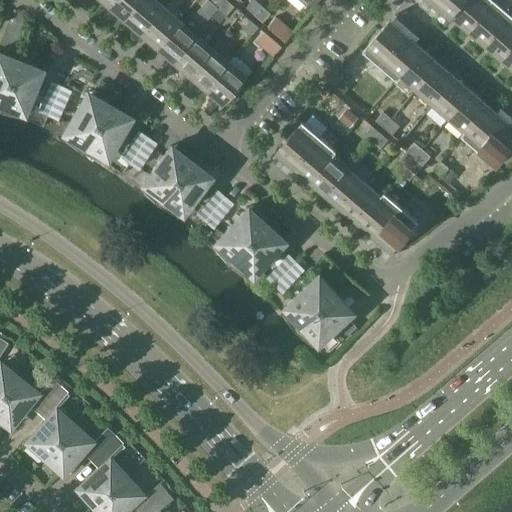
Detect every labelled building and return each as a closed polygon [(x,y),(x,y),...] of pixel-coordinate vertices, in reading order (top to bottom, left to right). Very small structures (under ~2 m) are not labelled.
[(110,0),(107,4),(123,18),(138,0),(110,0)] [(162,7),(153,0),(138,0),(123,18),(139,33),(162,7)] [(233,6),(226,0),(224,0),(218,8),(226,15),(233,6)] [(431,0),(450,15),(451,16),(465,0),(431,0)] [(492,0),(465,0),(451,16),(468,31),(493,1),(492,0)] [(493,1),(468,31),(484,45),(510,15),(493,1)] [(261,6),(254,15),(262,22),(270,13),(261,6)] [(179,21),(162,7),(139,33),(157,47),(179,21)] [(395,14),(389,21),(414,42),(420,35),(395,14)] [(511,45),(511,16),(510,15),(484,45),(500,59),(511,45)] [(267,27),(284,42),(292,32),(275,17),(267,27)] [(258,27),(250,20),(242,29),(251,36),(258,27)] [(194,35),(179,21),(157,47),(172,61),(194,35)] [(364,50),(381,65),(398,80),(401,76),(400,76),(423,49),(414,42),(389,21),(364,50)] [(281,46),(263,31),(255,41),(272,56),(281,46)] [(211,49),(194,35),(172,61),(189,75),(211,49)] [(511,45),(500,59),(511,68),(511,45)] [(227,63),(211,49),(189,75),(205,89),(227,63)] [(400,76),(401,76),(417,90),(439,64),(423,49),(400,76)] [(0,101),(1,101),(18,60),(0,53),(0,101)] [(234,55),(227,63),(205,89),(222,104),(251,70),(234,55)] [(40,69),(18,60),(1,101),(23,111),(40,69)] [(455,78),(439,64),(417,90),(433,104),(455,78)] [(329,81),(335,86),(343,77),(337,71),(329,81)] [(449,118),(472,92),(455,78),(433,104),(449,118)] [(332,90),(325,84),(317,94),(324,99),(332,90)] [(87,92),(84,97),(64,131),(85,143),(107,104),(87,92)] [(488,106),(472,92),(449,118),(465,131),(466,132),(488,106)] [(53,104),(42,100),(39,108),(49,112),(53,104)] [(53,104),(49,112),(58,117),(62,109),(53,104)] [(128,116),(107,104),(85,143),(105,155),(128,116)] [(466,132),(465,131),(462,135),(479,150),(496,164),(511,146),(511,126),(505,120),(495,112),(488,106),(466,132)] [(349,110),(342,119),(350,126),(357,117),(349,110)] [(376,120),(384,127),(392,118),(384,111),(376,120)] [(392,118),(384,127),(393,134),(400,126),(392,118)] [(277,152),(293,167),(310,181),(333,154),(334,155),(337,151),(320,136),(303,121),(277,152)] [(365,134),(373,141),(380,132),(372,125),(365,134)] [(389,140),(380,132),(373,141),(381,148),(389,140)] [(423,149),(414,142),(407,151),(415,158),(423,149)] [(125,146),(119,155),(129,162),(135,154),(125,146)] [(142,182),(161,197),(162,196),(190,161),(170,146),(142,182)] [(415,158),(423,165),(431,156),(423,149),(415,158)] [(415,158),(407,151),(399,160),(407,167),(415,158)] [(135,154),(129,162),(137,168),(144,160),(135,154)] [(349,168),(334,155),(333,154),(310,181),(326,195),(349,168)] [(416,174),(423,165),(415,158),(407,167),(416,174)] [(208,175),(190,161),(162,196),(181,211),(208,175)] [(457,174),(450,168),(441,161),(434,169),(450,183),(457,174)] [(326,195),(343,209),(366,182),(349,168),(326,195)] [(400,189),(407,182),(401,177),(394,184),(400,189)] [(382,196),(382,195),(366,182),(343,209),(359,223),(382,196)] [(359,223),(376,237),(393,252),(405,238),(405,239),(415,227),(414,226),(419,221),(402,206),(385,192),(382,195),(382,196),(359,223)] [(202,205),(197,211),(205,218),(210,212),(202,205)] [(210,212),(205,218),(213,225),(224,213),(216,206),(211,211),(210,212)] [(234,257),(264,224),(247,207),(216,241),(234,257)] [(282,240),(264,224),(234,257),(251,273),(282,240)] [(274,283),(281,276),(274,268),(267,275),(274,283)] [(284,305),(299,323),(333,293),(317,275),(284,305)] [(274,283),(282,291),(289,284),(281,276),(274,283)] [(349,310),(333,293),(299,323),(315,341),(329,328),(340,340),(356,326),(345,314),(349,310)] [(0,400),(18,379),(0,364),(0,400)] [(35,392),(18,379),(0,400),(0,416),(9,424),(35,392)] [(51,394),(59,386),(51,379),(44,388),(51,394)] [(66,392),(59,386),(51,394),(58,400),(65,393),(66,392)] [(28,440),(46,456),(73,426),(62,416),(66,412),(59,406),(68,396),(65,393),(58,400),(51,394),(37,412),(46,420),(28,440)] [(89,440),(73,426),(46,456),(62,471),(80,450),(90,460),(100,450),(106,444),(98,437),(92,443),(89,440)] [(106,444),(113,436),(106,429),(98,437),(106,444)] [(120,443),(113,436),(106,444),(100,450),(109,460),(124,446),(120,443)] [(79,487),(94,504),(125,477),(109,460),(79,487)] [(118,511),(139,493),(125,477),(94,504),(101,511),(118,511)] [(156,498),(164,491),(158,483),(149,491),(156,498)] [(170,498),(164,491),(156,498),(162,505),(170,498)]
